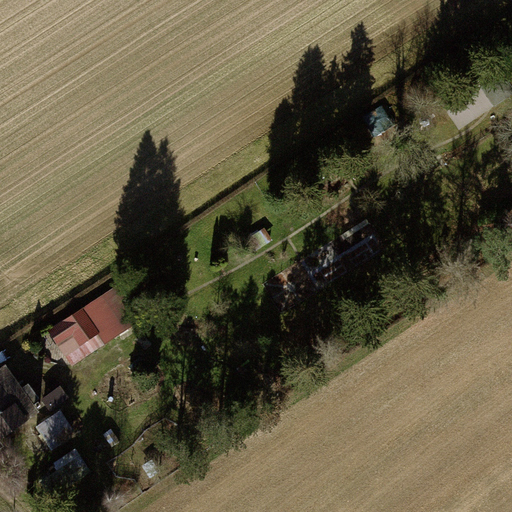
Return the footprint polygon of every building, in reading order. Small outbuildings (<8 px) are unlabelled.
[(449,103),(463,124),(511,91),(497,71),(449,103)] [(121,285),(42,336),(67,374),(145,323),(121,285)] [(9,367),(0,373),(0,439),(40,413),(9,367)] [(46,400),(54,410),(68,399),(61,389),(46,400)] [(60,416),(40,430),(53,449),(74,435),(60,416)] [(53,498),(95,474),(82,453),(41,477),(53,498)]
